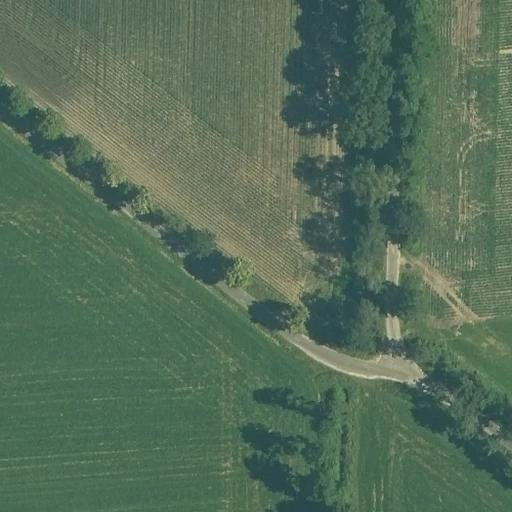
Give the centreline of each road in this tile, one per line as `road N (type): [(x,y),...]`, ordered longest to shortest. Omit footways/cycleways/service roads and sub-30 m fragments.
road 1 (unclassified): [(391,373),(311,351),(0,112)]
road 2 (unclassified): [(398,0),(391,373)]
road 3 (residential): [(391,373),(443,395),(511,447)]
